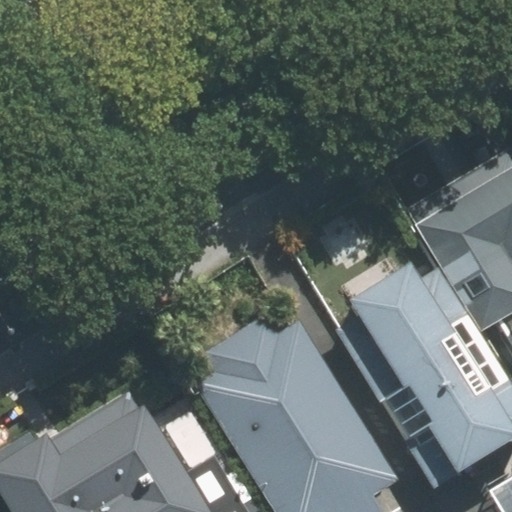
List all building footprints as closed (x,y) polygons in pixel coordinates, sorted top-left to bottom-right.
[(511,155),(510,152),(404,215),(475,333),(499,319),(511,340),(511,155)] [(511,437),(511,420),(425,276),(406,288),(396,270),(334,305),(347,326),(325,339),(369,413),(374,410),(397,446),(392,449),(421,496),(442,484),(437,478),(493,443),(496,448),(511,437)] [(192,384),(268,511),(378,511),(365,491),(385,480),(289,318),(274,327),(268,315),(200,355),(211,373),(192,384)] [(129,420),(118,404),(38,452),(33,446),(26,452),(18,440),(0,451),(0,511),(189,511),(132,419),(129,420)] [(511,511),(511,478),(479,498),(487,511),(511,511)]
